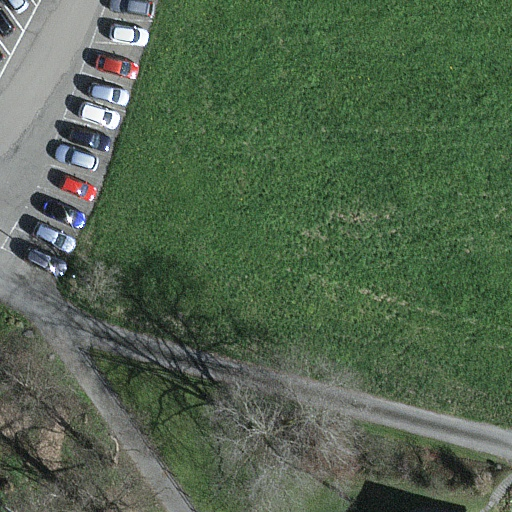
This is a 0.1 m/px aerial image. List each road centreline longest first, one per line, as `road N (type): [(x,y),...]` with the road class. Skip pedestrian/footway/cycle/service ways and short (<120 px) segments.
road 1 (residential): [(511,447),(62,321)]
road 2 (residential): [(62,321),(62,343),(181,511)]
road 3 (residential): [(77,0),(33,83),(0,124)]
